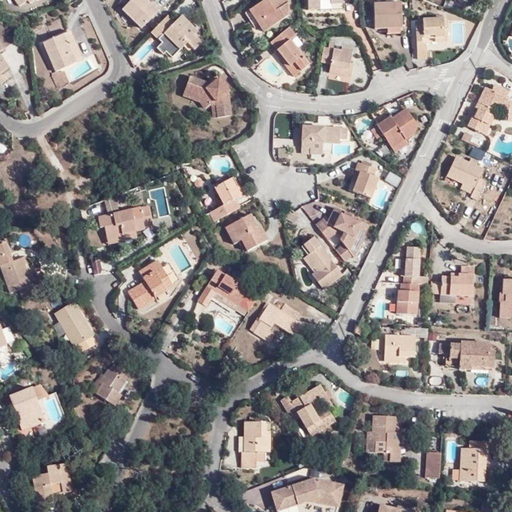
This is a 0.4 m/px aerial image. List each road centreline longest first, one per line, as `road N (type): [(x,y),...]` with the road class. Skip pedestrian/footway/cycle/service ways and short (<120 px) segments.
road 1 (residential): [(0,113),(26,129),(118,76),(121,58),(92,0)]
road 2 (residential): [(324,350),(353,380),(400,399),(511,408)]
road 3 (residential): [(459,80),(420,77),(352,103),(272,99)]
road 4 (residential): [(324,350),(365,292),(410,194)]
road 5 (residential): [(173,372),(98,511)]
road 6 (residential): [(272,99),(260,150),(266,185),(313,181)]
road 7 (residential): [(410,194),(459,80)]
road 8 (residential): [(173,372),(118,331),(105,313),(106,281)]
road 9 (residential): [(511,248),(470,245),(410,194)]
